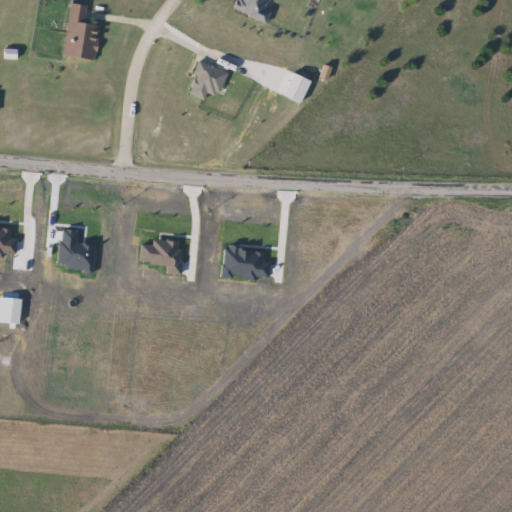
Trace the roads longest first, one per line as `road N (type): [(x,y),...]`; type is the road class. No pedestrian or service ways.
road 1 (residential): [(0,166),(187,181),(511,190)]
road 2 (residential): [(170,0),(137,59),(122,176)]
